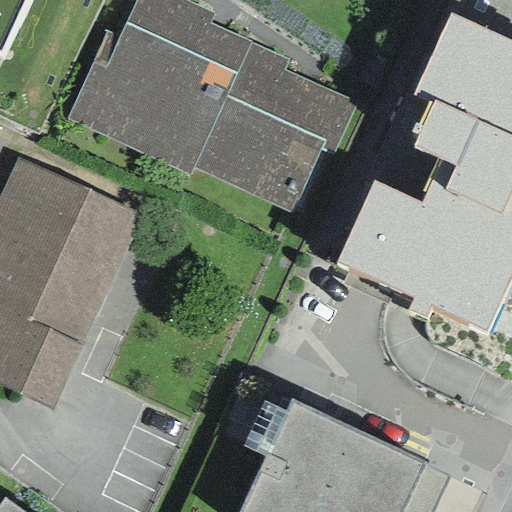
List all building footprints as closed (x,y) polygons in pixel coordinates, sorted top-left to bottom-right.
[(0,0),(0,57),(3,59),(29,0),(0,0)] [(66,119),(188,177),(192,169),(250,43),(208,23),(212,15),(179,0),(135,0),(118,39),(105,32),(66,119)] [(373,182),(336,263),(412,300),(406,311),(424,320),(429,307),(484,333),(511,272),(511,0),(447,0),(443,10),(449,14),(413,95),(433,104),(413,148),(439,160),(419,203),(373,182)] [(250,43),(192,169),(288,215),(320,150),(331,156),(357,101),(283,71),(288,62),(250,43)] [(137,214),(17,160),(0,196),(0,386),(50,409),(137,214)] [(424,462),(291,400),(285,412),(264,458),(238,511),(401,511),(423,466),(424,462)] [(242,448),(264,458),(285,412),(263,402),(242,448)] [(430,511),(447,477),(423,466),(401,511),(430,511)] [(0,511),(19,511),(4,500),(0,505),(0,511)]
